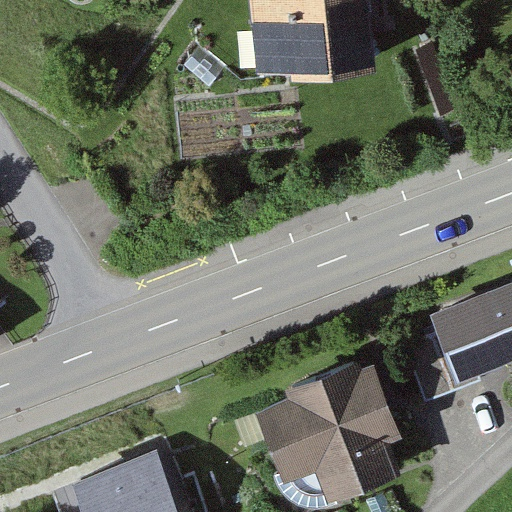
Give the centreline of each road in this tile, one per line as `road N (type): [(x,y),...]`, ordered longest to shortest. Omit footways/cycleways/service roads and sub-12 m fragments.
road 1 (tertiary): [(110,346),(511,195)]
road 2 (residential): [(0,157),(110,346)]
